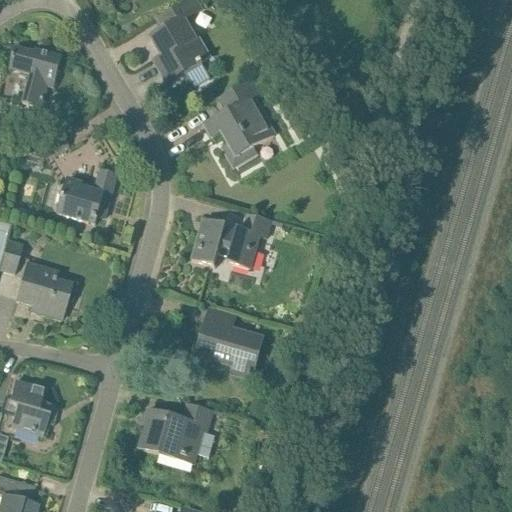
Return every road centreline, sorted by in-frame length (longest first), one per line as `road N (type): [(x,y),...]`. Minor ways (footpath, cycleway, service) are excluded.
road 1 (residential): [(114,371),(157,215),(155,172),(139,125),(71,14),(53,0)]
road 2 (residential): [(75,511),(114,371)]
